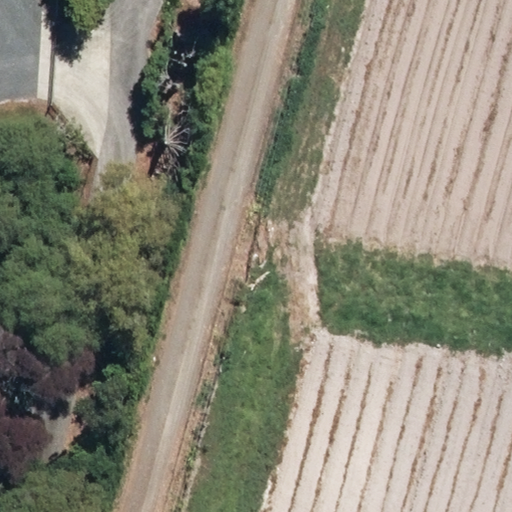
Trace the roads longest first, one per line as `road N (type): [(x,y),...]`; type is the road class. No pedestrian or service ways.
road 1 (unknown): [(38,511),(155,56)]
road 2 (unknown): [(155,56),(0,87)]
